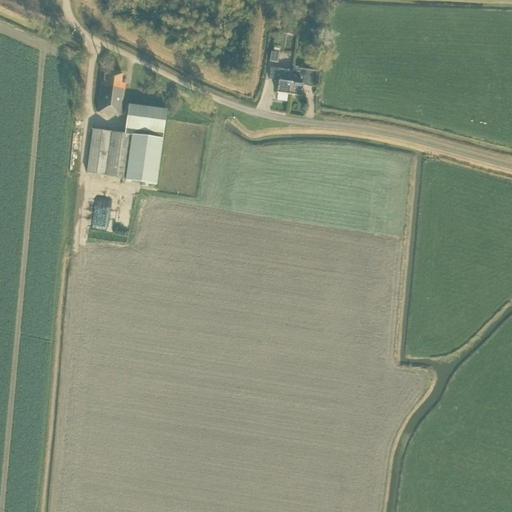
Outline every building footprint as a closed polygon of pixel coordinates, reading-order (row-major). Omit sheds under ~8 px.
[(282,34),(291,35),(292,23),(284,22),(282,34)] [(269,62),(277,63),(279,53),(271,52),(269,62)] [(290,79),(291,79),(292,71),(286,71),(271,68),(269,80),(278,82),(276,94),(288,95),(290,79)] [(290,79),(288,95),(301,97),(303,85),(314,87),(316,71),(299,69),(298,72),(292,71),(291,79),(290,79)] [(125,134),(93,130),(87,173),(126,179),(126,181),(156,185),(166,110),(122,104),(125,84),(121,83),(122,75),(103,72),(97,112),(127,116),(125,134)]
